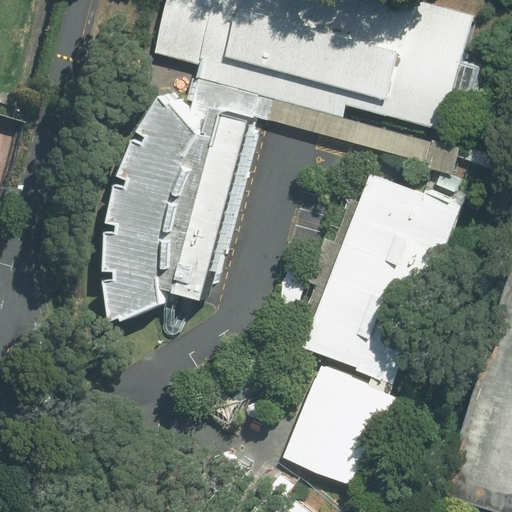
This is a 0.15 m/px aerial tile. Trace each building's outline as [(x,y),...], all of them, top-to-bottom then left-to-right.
[(115,272),(123,314),(176,301),(172,286),(212,298),(261,116),(275,118),(280,97),(346,115),(350,103),(449,130),(480,16),(421,0),(175,0),(163,51),(206,63),(194,104),(176,95),(150,131),(127,179),(119,224),(115,272)] [(466,209),(376,175),(312,344),(401,378),(466,209)] [(511,511),(511,293),(452,498),(500,511),(511,511)] [(402,401),(319,368),(284,453),(368,486),(402,401)] [(251,468),(227,452),(212,474),(236,490),(251,468)] [(297,487),(282,475),(263,499),(279,511),(297,487)] [(315,511),(303,503),(296,511),(315,511)]
